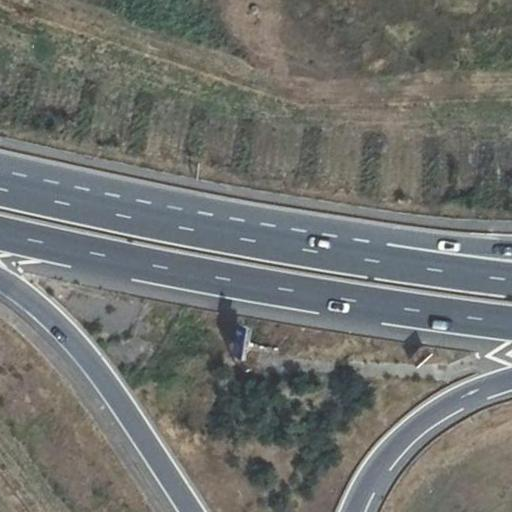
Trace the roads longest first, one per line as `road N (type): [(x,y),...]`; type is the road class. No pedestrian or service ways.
road 1 (motorway): [(0,234),(235,283),(511,325)]
road 2 (trunk): [(380,262),(0,190)]
road 3 (trunk): [(0,280),(36,304),(85,356),(191,511)]
road 4 (motorway): [(354,511),(409,432),(443,407),(511,379)]
road 5 (trunk): [(511,249),(438,249),(380,262)]
road 6 (motorway): [(511,278),(380,262)]
